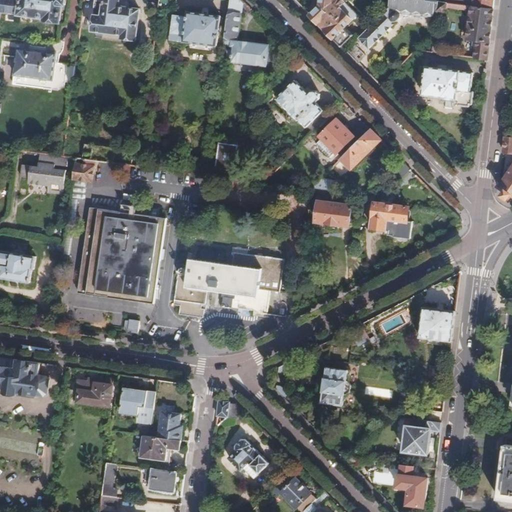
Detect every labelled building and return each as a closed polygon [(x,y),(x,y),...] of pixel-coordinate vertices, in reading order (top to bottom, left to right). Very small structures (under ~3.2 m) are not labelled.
[(4,0),(3,10),(3,11),(25,14),(24,20),(34,22),(35,15),(47,17),(47,19),(61,21),(63,5),(66,5),(67,0),(4,0)] [(129,9),(130,0),(129,0),(98,0),(98,1),(97,1),(95,17),(97,17),(95,31),(124,34),(124,38),(137,40),(141,10),(129,9)] [(270,67),(273,48),(241,43),(247,3),(243,0),(231,0),(226,47),(235,48),(234,52),(231,51),(230,59),(237,60),(236,63),(270,67)] [(322,0),(321,6),(311,16),(321,25),(323,28),(344,6),(347,3),(342,0),(322,0)] [(440,3),(420,0),(391,0),(391,9),(360,39),(370,49),(394,25),(392,23),(394,22),(397,22),(402,17),(402,13),(438,17),(439,14),(439,11),(440,3)] [(474,7),(495,10),(495,0),(469,0),(469,1),(469,6),(474,7)] [(448,4),(440,3),(439,11),(445,12),(449,9),(449,8),(449,4),(448,4)] [(471,29),(474,7),(469,6),(452,4),(449,4),(449,8),(467,10),(470,13),(468,29),(471,29)] [(344,6),(323,28),(325,30),(338,43),(343,48),(355,36),(347,28),(354,21),(352,19),(346,14),(349,11),(344,6)] [(474,58),(488,60),(492,30),(495,10),(474,7),(471,29),(468,29),(467,32),(466,32),(466,36),(467,36),(467,38),(470,39),(470,40),(474,41),(478,41),(477,50),(477,55),(474,55),(474,58)] [(189,19),(182,18),(175,17),(172,40),(218,45),(221,16),(190,12),(189,19)] [(356,61),(359,64),(367,56),(355,44),(347,52),(352,56),(356,61)] [(435,45),(433,53),(443,55),(443,49),(440,45),(435,45)] [(55,82),(74,85),(77,67),(65,65),(57,64),(58,53),(20,48),(15,84),(53,89),(55,82)] [(429,68),(425,96),(458,101),(458,104),(460,105),(460,107),(471,109),(472,106),(474,106),(478,74),(429,68)] [(315,135),(332,118),(317,104),(320,101),(321,96),(317,91),(313,92),(310,94),(307,91),(297,81),(280,99),(290,110),(289,111),(289,117),(294,121),(299,121),(300,120),(315,135)] [(340,154),(345,158),(372,130),(369,127),(366,124),(355,135),(340,120),(322,137),(340,154)] [(353,169),(382,140),(372,130),(345,158),(344,159),(353,169)] [(511,134),(506,134),(504,153),(511,153),(511,171),(501,186),(507,190),(511,193),(511,134)] [(239,145),(221,143),(218,168),(235,170),(239,145)] [(82,156),(81,159),(96,161),(115,163),(117,148),(87,144),(86,156),(82,156)] [(70,169),(71,157),(65,157),(43,154),(41,168),(25,166),(24,178),(32,179),(32,185),(51,188),(50,194),(66,197),(69,173),(58,171),(58,168),(70,169)] [(81,159),(79,158),(76,179),(83,180),(93,181),(96,161),(81,159)] [(129,165),(139,167),(140,159),(135,158),(133,160),(130,160),(129,165)] [(401,160),(389,172),(394,177),(397,174),(406,164),(401,160)] [(406,164),(397,174),(402,179),(411,170),(409,167),(406,164)] [(83,180),(76,179),(68,231),(75,232),(83,180)] [(314,190),(334,193),(336,182),(324,180),(314,190)] [(508,200),(511,195),(511,193),(507,190),(502,195),(505,198),(508,200)] [(331,225),(338,225),(351,227),(353,206),(321,203),(319,223),(331,225)] [(122,212),(91,207),(79,292),(155,303),(168,219),(137,214),(138,206),(124,204),(122,212)] [(409,222),(411,209),(377,204),(373,229),(391,232),(391,234),(396,235),(395,237),(412,239),(414,223),(409,222)] [(37,257),(0,251),(0,277),(0,278),(0,279),(30,284),(33,271),(35,270),(37,257)] [(281,291),(286,262),(236,254),(233,268),(196,262),(193,262),(190,276),(180,274),(176,305),(182,306),(181,314),(193,317),(203,318),(209,290),(224,292),(237,295),(237,300),(236,300),(234,310),(245,312),(254,313),(254,314),(267,315),(271,293),(280,295),(281,291)] [(224,308),(234,310),(236,300),(237,300),(237,295),(224,292),(223,298),(225,298),(224,308)] [(453,342),(457,313),(425,309),(421,338),(453,342)] [(131,322),(127,322),(125,331),(129,331),(129,333),(139,334),(141,322),(131,321),(131,322)] [(361,325),(352,329),(358,343),(368,339),(361,325)] [(5,392),(18,394),(18,392),(37,395),(37,394),(46,395),(49,393),(51,380),(48,375),(39,374),(41,362),(27,360),(11,358),(10,365),(0,363),(0,385),(5,387),(5,390),(5,392)] [(348,371),(326,369),(325,379),(324,393),(323,404),(344,407),(345,396),(347,396),(351,393),(352,386),(348,382),(346,382),(348,371)] [(79,400),(112,406),(116,379),(108,378),(108,380),(97,379),(97,381),(90,380),(80,379),(78,389),(80,390),(79,400)] [(154,423),(158,391),(126,387),(123,412),(140,414),(139,421),(154,423)] [(220,400),(217,426),(228,417),(235,417),(235,404),(230,403),(230,401),(223,401),(220,400)] [(161,422),(159,437),(183,440),(185,425),(181,424),(182,413),(167,411),(165,422),(161,422)] [(428,420),(443,422),(443,419),(444,416),(428,414),(428,420)] [(419,421),(405,419),(405,426),(409,427),(418,428),(419,421)] [(434,431),(442,432),(443,424),(419,421),(418,428),(409,427),(409,429),(408,429),(407,437),(408,437),(407,452),(430,455),(434,431)] [(152,436),(146,435),(143,457),(172,461),(174,448),(182,449),(183,440),(159,437),(152,436)] [(238,450),(230,458),(243,470),(245,468),(258,480),(273,464),(248,439),(244,439),(238,445),(238,450)] [(511,446),(505,446),(498,499),(511,500),(511,446)] [(118,464),(108,463),(107,472),(116,473),(118,464)] [(416,467),(403,466),(401,476),(400,475),(398,488),(411,489),(409,505),(426,507),(429,479),(420,478),(415,478),(415,473),(416,467)] [(178,472),(147,468),(146,472),(148,472),(148,478),(152,478),(151,488),(175,491),(178,472)] [(373,472),(373,484),(392,485),(393,473),(373,472)] [(296,479),(290,473),(275,488),(281,494),(286,490),(306,510),(313,503),(318,498),(307,487),(309,486),(305,481),(303,483),(298,478),(296,479)] [(104,488),(103,494),(117,496),(118,489),(104,488)] [(117,496),(103,494),(102,503),(119,505),(119,501),(120,497),(117,496)] [(317,506),(313,503),(306,510),(308,511),(314,511),(317,510),(317,506)]
